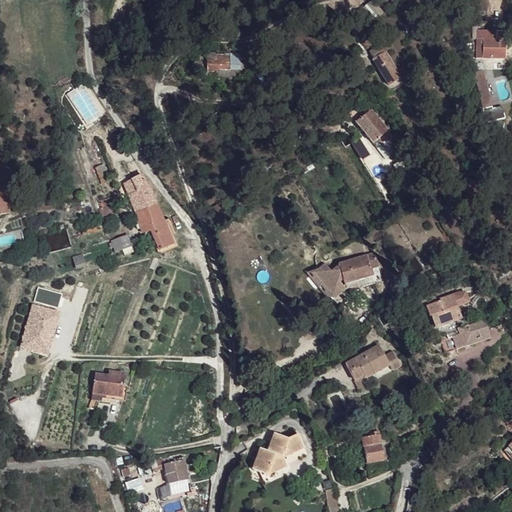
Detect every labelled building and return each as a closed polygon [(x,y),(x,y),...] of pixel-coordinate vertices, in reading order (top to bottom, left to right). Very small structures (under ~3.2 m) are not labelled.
[(475,58),(507,59),(507,40),(506,40),(506,32),(475,31),(475,58)] [(207,61),(217,61),(217,56),(218,53),(211,53),(212,55),(207,54),(207,61)] [(373,60),(385,81),(390,88),(401,80),(397,74),(385,53),(373,60)] [(217,61),(207,61),(207,73),(220,73),(220,70),(232,70),(240,70),(244,70),(244,64),(240,64),(240,56),(232,56),(217,56),(217,61)] [(402,70),(397,74),(401,80),(407,77),(402,70)] [(486,92),(479,93),(482,109),(492,107),(483,70),(481,71),(486,92)] [(481,71),(474,73),(479,93),(486,92),(481,71)] [(492,107),(482,109),(485,123),(505,119),(502,107),(492,109),(492,107)] [(356,123),(373,144),(385,135),(387,133),(371,111),(356,123)] [(373,144),(378,150),(388,142),(390,141),(387,137),(385,135),(373,144)] [(390,141),(393,145),(402,139),(400,135),(390,141)] [(378,150),(384,158),(395,150),(388,142),(378,150)] [(78,187),(85,185),(75,152),(70,153),(78,187)] [(105,184),(111,182),(105,164),(99,167),(105,184)] [(153,196),(142,175),(132,181),(137,190),(134,191),(136,193),(129,196),(137,214),(157,207),(153,196)] [(124,185),(129,196),(136,193),(134,191),(137,190),(132,181),(124,185)] [(94,213),(85,185),(78,187),(76,188),(80,201),(73,203),(75,211),(85,208),(87,215),(94,213)] [(0,217),(1,217),(0,215),(0,213),(0,209),(9,208),(5,187),(0,188),(0,217)] [(101,211),(113,208),(112,200),(99,203),(101,211)] [(221,203),(213,209),(217,215),(225,209),(221,203)] [(157,207),(137,214),(140,221),(143,233),(156,231),(151,218),(161,215),(157,207)] [(100,217),(101,221),(115,218),(113,208),(101,211),(99,211),(100,217)] [(156,231),(167,228),(165,225),(163,219),(161,215),(151,218),(156,231)] [(72,232),(74,239),(103,231),(101,224),(72,232)] [(174,243),(167,228),(156,231),(162,245),(167,243),(171,245),(174,243)] [(112,240),(115,251),(121,250),(130,247),(131,247),(128,236),(112,240)] [(376,253),(368,255),(373,268),(380,266),(376,253)] [(340,265),(346,284),(375,274),(373,268),(368,255),(340,265)] [(83,256),(74,258),(77,269),(86,267),(83,256)] [(464,294),(454,298),(457,306),(467,302),(464,294)] [(431,316),(435,328),(462,319),(457,306),(454,298),(439,303),(442,312),(431,316)] [(439,303),(425,310),(431,316),(442,312),(439,303)] [(60,316),(33,307),(19,348),(47,357),(60,316)] [(482,324),(468,329),(473,345),(487,340),(482,324)] [(438,339),(443,355),(473,345),(468,329),(438,339)] [(378,346),(346,364),(355,381),(364,376),(366,379),(390,366),(393,372),(400,368),(392,352),(384,357),(378,346)] [(95,374),(92,395),(107,397),(122,399),(124,387),(126,374),(109,371),(108,376),(95,374)] [(364,376),(355,381),(360,390),(369,385),(366,379),(364,376)] [(236,406),(241,415),(253,408),(247,400),(236,406)] [(395,427),(386,430),(388,436),(397,434),(395,427)] [(360,440),(361,447),(363,445),(362,439),(377,437),(377,434),(359,437),(360,440)] [(262,474),(263,474),(270,471),(270,468),(272,469),(279,467),(285,464),(282,457),(285,456),(286,452),(287,451),(291,452),(303,447),(297,435),(287,440),(277,436),(273,437),(268,452),(260,450),(252,470),(262,474)] [(363,445),(367,465),(384,462),(379,437),(377,437),(362,439),(363,445)] [(347,445),(349,451),(361,447),(360,440),(347,445)] [(183,462),(165,466),(167,475),(185,471),(183,462)] [(270,471),(263,474),(265,478),(287,468),(285,464),(279,467),(272,469),(270,468),(270,471)] [(169,484),(187,479),(185,471),(167,475),(169,484)] [(338,511),(335,490),(326,492),(328,507),(333,506),(333,511),(338,511)]
